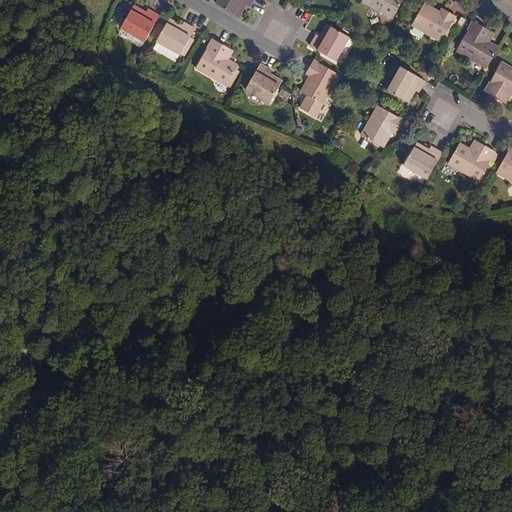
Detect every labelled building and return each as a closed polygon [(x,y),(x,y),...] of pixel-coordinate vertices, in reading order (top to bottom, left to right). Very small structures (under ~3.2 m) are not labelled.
[(241,2),(245,4),(248,6),(251,0),(217,0),(215,4),(234,15),(241,2)] [(362,0),(362,2),(392,19),(402,0),(362,0)] [(238,17),(245,4),(241,2),(234,15),(238,17)] [(438,14),(439,11),(432,7),(425,3),(423,6),(438,14)] [(143,18),(145,13),(132,6),(130,10),(143,18)] [(449,39),(455,29),(450,26),(452,21),(455,16),(442,7),(439,11),(438,14),(423,6),(421,9),(420,8),(411,25),(440,42),(444,36),(449,39)] [(147,10),(145,13),(143,18),(130,10),(119,28),(145,42),(159,17),(147,10)] [(455,26),(456,27),(462,30),(467,22),(460,18),(457,24),(455,26)] [(166,24),(179,31),(182,27),(169,19),(166,24)] [(484,41),(489,31),(473,22),(456,51),(487,68),(498,48),(489,44),(484,41)] [(182,27),(179,31),(166,24),(156,42),(181,56),(196,30),(184,23),(182,27)] [(332,26),(327,23),(320,36),(324,38),(332,26)] [(349,36),(332,26),(324,38),(320,36),(317,34),(309,46),(336,61),(349,36)] [(489,44),(495,34),(489,31),(484,41),(489,44)] [(228,49),(212,40),(195,69),(225,86),(227,83),(230,85),(233,79),(230,78),(234,71),(237,66),(228,60),(223,58),(228,49)] [(228,60),(233,52),(228,49),(223,58),(228,60)] [(311,78),(302,93),(322,104),(339,74),(314,60),(305,75),(307,76),(311,78)] [(507,92),(511,94),(511,68),(503,63),(486,92),(501,101),(507,92)] [(270,104),(280,86),(268,79),(270,74),(272,72),(260,65),(246,91),(270,104)] [(410,88),(415,91),(418,92),(424,81),(399,66),(385,90),(403,101),(410,88)] [(283,81),(270,74),(268,79),(280,86),(283,81)] [(307,76),(298,91),(302,93),(311,78),(307,76)] [(403,101),(407,104),(415,91),(410,88),(403,101)] [(501,101),(506,103),(511,94),(507,92),(501,101)] [(386,131),(390,133),(395,136),(403,120),(374,103),(357,133),(378,145),(386,131)] [(378,145),(382,148),(390,133),(386,131),(378,145)] [(424,151),(426,147),(411,138),(408,142),(424,151)] [(479,144),(474,141),(469,150),(473,153),(479,144)] [(424,151),(408,142),(397,161),(427,179),(442,154),(427,145),(426,147),(424,151)] [(473,153),(469,150),(459,144),(447,165),(477,182),(494,153),(479,144),(473,153)] [(511,183),(511,149),(510,148),(495,173),(511,183)]
